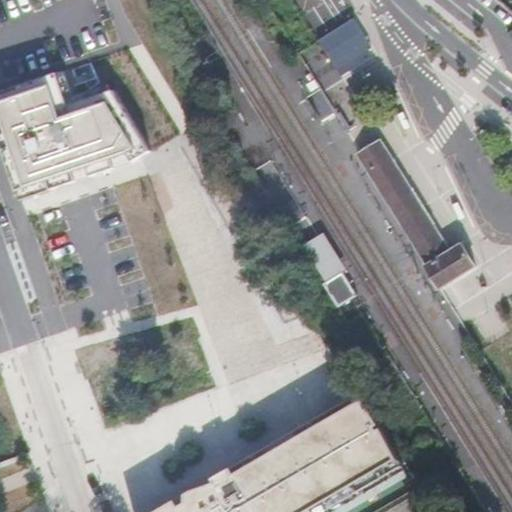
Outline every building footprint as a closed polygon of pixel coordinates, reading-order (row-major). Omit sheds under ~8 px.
[(343,45),(355,39),(343,13),(331,18),(343,45)] [(80,67),(0,93),(0,144),(12,209),(136,174),(160,158),(119,80),(91,90),(80,67)] [(382,142),(360,155),(366,165),(372,176),(376,182),(381,189),(405,228),(418,249),(429,267),(427,268),(441,290),(454,282),(478,268),(464,245),(451,253),(426,213),(382,142)] [(332,284),(330,285),(345,309),(363,298),(348,274),(332,284)] [(0,365),(16,363),(0,323),(0,365)] [(249,469),(175,511),(338,511),(419,463),(379,401),(258,478),(249,469)]
